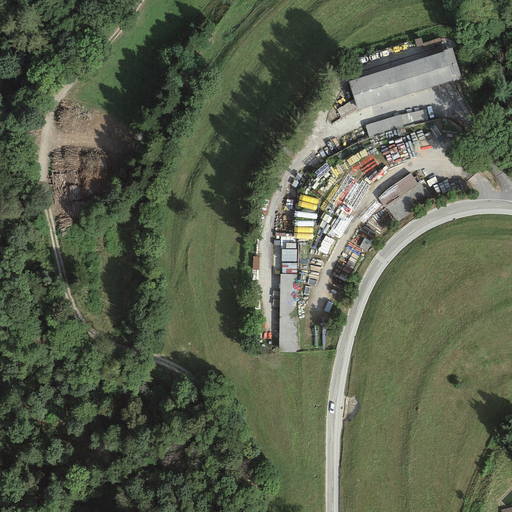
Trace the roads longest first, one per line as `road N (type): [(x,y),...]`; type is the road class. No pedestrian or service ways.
road 1 (track): [(258,511),(241,452),(203,392),(99,335),(73,306),(42,148),(45,125),(134,0)]
road 2 (tertiary): [(331,511),(337,378),(374,270),(405,236),(441,215),(511,208)]
